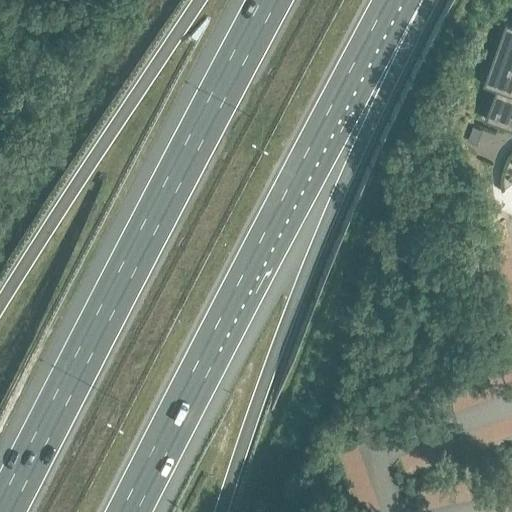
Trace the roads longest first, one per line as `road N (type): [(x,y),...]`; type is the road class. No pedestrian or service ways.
road 1 (motorway): [(127,511),(395,0)]
road 2 (motorway): [(271,0),(4,511)]
road 3 (unknown): [(0,189),(43,129),(97,0)]
